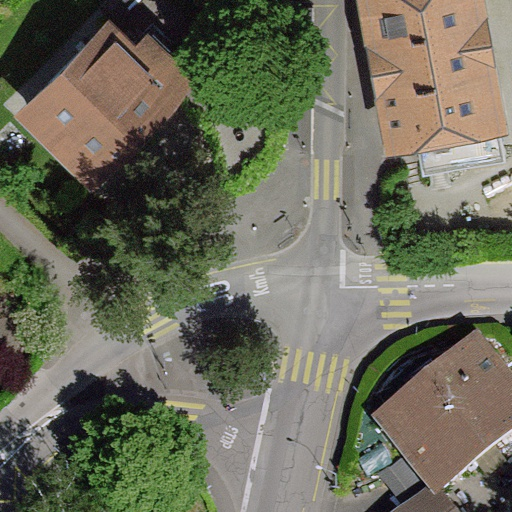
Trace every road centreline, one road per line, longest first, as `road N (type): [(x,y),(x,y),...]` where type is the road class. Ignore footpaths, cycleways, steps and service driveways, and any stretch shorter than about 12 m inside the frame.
road 1 (residential): [(322,288),(246,288),(151,318),(6,447)]
road 2 (residential): [(6,447),(93,415),(140,412),(180,415),(291,449)]
road 3 (residential): [(327,0),(322,288)]
road 4 (residential): [(322,288),(511,285)]
road 5 (residential): [(322,288),(291,449)]
